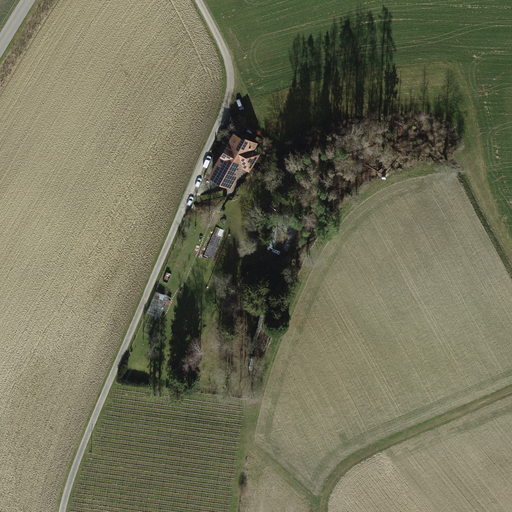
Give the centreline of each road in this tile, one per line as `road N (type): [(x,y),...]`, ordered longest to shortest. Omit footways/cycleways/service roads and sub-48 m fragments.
road 1 (track): [(62,511),(228,104),(226,51),(198,0)]
road 2 (track): [(511,389),(342,465),(322,511)]
